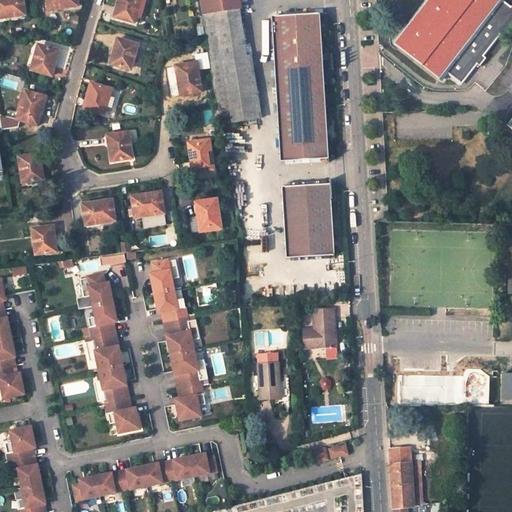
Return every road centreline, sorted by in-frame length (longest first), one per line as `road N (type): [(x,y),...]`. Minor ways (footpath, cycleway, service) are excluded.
road 1 (residential): [(349,0),(381,511)]
road 2 (residential): [(165,120),(164,169),(72,184),(62,129),(95,0)]
road 3 (unknown): [(352,48),(417,88),(473,96),(511,140)]
